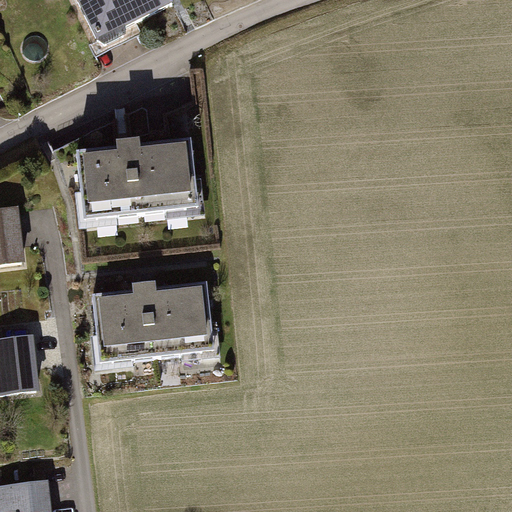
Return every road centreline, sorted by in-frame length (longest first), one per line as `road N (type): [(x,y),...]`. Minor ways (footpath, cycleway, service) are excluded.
road 1 (residential): [(0,139),(299,0)]
road 2 (residential): [(86,511),(51,227)]
